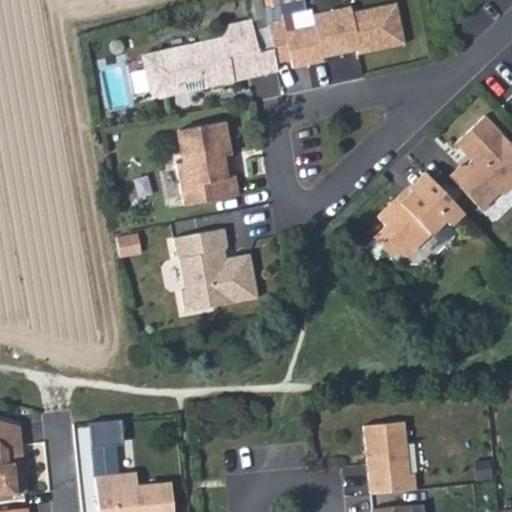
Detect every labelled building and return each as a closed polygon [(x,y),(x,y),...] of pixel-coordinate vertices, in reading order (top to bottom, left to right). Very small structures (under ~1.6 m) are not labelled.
[(302,10),(305,22),(276,29),(274,19),(259,23),(264,45),(267,59),(282,56),(284,64),(314,57),(313,53),(335,48),(339,41),(345,40),(348,49),(394,38),(386,0),(374,0),(341,8),(340,1),(302,10)] [(267,59),(264,45),(249,48),(243,15),(212,21),(214,32),(152,44),(154,56),(134,60),(139,84),(149,91),(169,86),(174,77),(195,73),(196,82),(269,68),(267,59)] [(134,60),(154,56),(152,44),(132,48),(134,60)] [(466,165),(459,164),(448,175),(480,208),(497,192),(504,192),(511,184),(511,144),(484,114),(455,142),(471,159),(466,165)] [(218,117),(171,126),(177,158),(168,159),(176,201),(231,191),(227,168),(219,169),(216,151),(224,150),(218,117)] [(216,151),(219,169),(227,168),(224,150),(216,151)] [(400,200),(397,196),(377,215),(386,224),(373,235),(385,249),(410,250),(443,217),(449,223),(462,211),(425,170),(408,186),(412,190),(400,200)] [(408,186),(397,196),(400,200),(412,190),(408,186)] [(178,307),(252,294),(244,250),(215,255),(213,247),(218,246),(220,241),(217,224),(167,233),(171,255),(174,254),(179,285),(174,287),(178,307)] [(0,492),(18,490),(12,423),(0,420),(0,492)] [(357,425),(363,493),(409,489),(407,473),(402,474),(398,422),(357,425)] [(89,474),(92,511),(165,511),(162,480),(130,483),(129,470),(89,474)]
